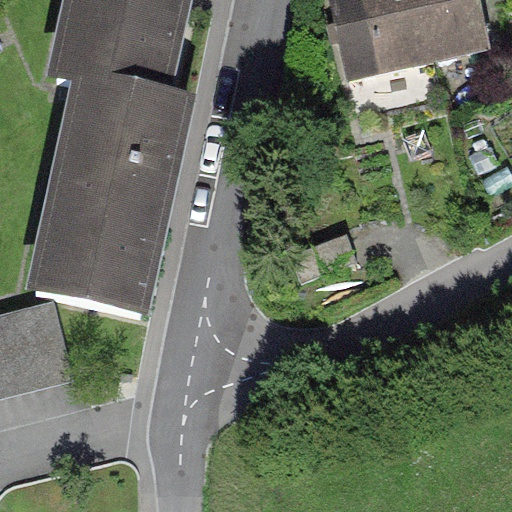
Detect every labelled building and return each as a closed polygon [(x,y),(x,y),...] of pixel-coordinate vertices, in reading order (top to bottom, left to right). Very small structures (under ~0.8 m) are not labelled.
[(188,0),(80,0),(62,85),(85,89),(165,107),(188,0)] [(478,0),(336,0),(355,82),(490,52),(478,0)] [(165,107),(85,89),(39,298),(142,321),(188,112),(165,107)] [(360,267),(349,238),(294,258),(304,287),(360,267)] [(58,322),(0,335),(0,404),(74,388),(58,322)]
